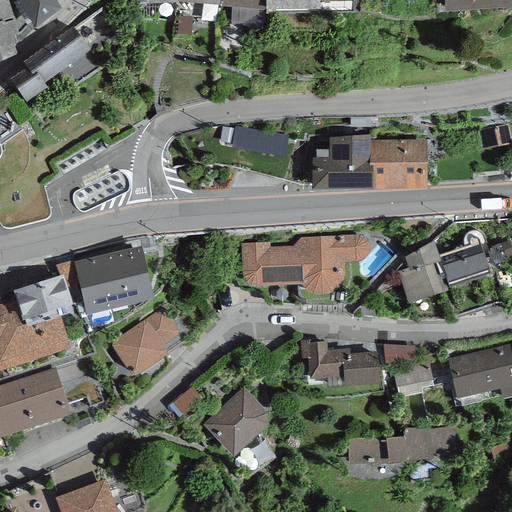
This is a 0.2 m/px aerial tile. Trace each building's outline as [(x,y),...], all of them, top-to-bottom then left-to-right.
[(0,0),(0,29),(14,24),(6,0),(0,0)] [(55,0),(16,0),(35,29),(62,10),(55,0)] [(137,0),(138,14),(177,11),(177,8),(176,0),(137,0)] [(176,0),(177,8),(220,11),(221,0),(176,0)] [(221,0),(220,11),(265,14),(265,0),(221,0)] [(265,0),(265,14),(318,14),(319,8),(328,8),(327,0),(265,0)] [(443,0),(445,20),(511,16),(510,0),(443,0)] [(103,9),(72,31),(84,49),(115,29),(103,9)] [(14,24),(0,29),(0,66),(16,59),(12,45),(18,43),(14,24)] [(84,49),(72,31),(22,66),(26,72),(8,85),(25,109),(47,94),(44,90),(90,57),(84,49)] [(510,145),(507,127),(481,132),(484,149),(510,145)] [(351,141),(329,143),(328,154),(312,153),(311,196),(373,196),(372,172),(370,172),(369,144),(370,139),(351,141)] [(426,144),(369,144),(370,172),(372,172),(373,196),(427,196),(426,144)] [(270,244),(241,246),(242,279),(243,283),(245,286),(248,288),(253,291),(258,290),(301,287),(303,289),(306,291),(309,294),(312,295),(316,297),(321,298),(327,297),(331,296),(334,293),(338,290),(340,288),(342,284),(344,281),(345,277),(344,265),(355,264),(358,264),(360,263),(363,261),(366,258),(368,256),(369,253),(369,250),(368,247),(367,244),(365,241),(362,238),(358,237),(355,237),(299,240),(292,249),(271,249),(270,244)] [(448,287),(489,275),(479,246),(479,243),(478,240),(476,239),(473,239),(472,240),(470,242),(469,244),(470,247),(470,249),(439,258),(448,287)] [(511,260),(511,254),(508,243),(497,247),(503,264),(511,260)] [(408,308),(447,295),(445,289),(448,287),(439,258),(434,245),(404,260),(406,271),(397,273),(408,308)] [(141,252),(74,266),(79,290),(86,322),(153,308),(141,252)] [(55,268),(58,281),(62,280),(66,292),(79,290),(74,266),(73,263),(55,268)] [(66,292),(62,280),(58,281),(13,296),(15,303),(0,307),(0,372),(67,351),(57,319),(73,314),(66,292)] [(161,309),(107,346),(133,383),(168,359),(161,348),(179,336),(161,309)] [(314,341),(299,342),(301,362),(307,361),(309,384),(343,381),(344,391),(379,389),(376,355),(350,357),(349,352),(327,353),(326,344),(314,345),(314,341)] [(511,346),(447,361),(457,404),(501,394),(503,403),(511,400),(511,346)] [(415,347),(382,347),(388,365),(416,363),(415,347)] [(428,362),(392,368),(395,389),(431,383),(428,362)] [(19,382),(36,434),(71,423),(55,371),(19,382)] [(0,445),(36,434),(19,382),(0,387),(0,445)] [(267,418),(243,389),(203,427),(233,463),(268,432),(267,418)] [(455,428),(430,430),(431,456),(457,453),(455,428)] [(430,430),(403,432),(403,441),(385,441),(385,439),(347,441),(348,467),(388,465),(388,466),(432,464),(431,456),(430,430)] [(115,511),(106,485),(56,503),(59,511),(115,511)]
